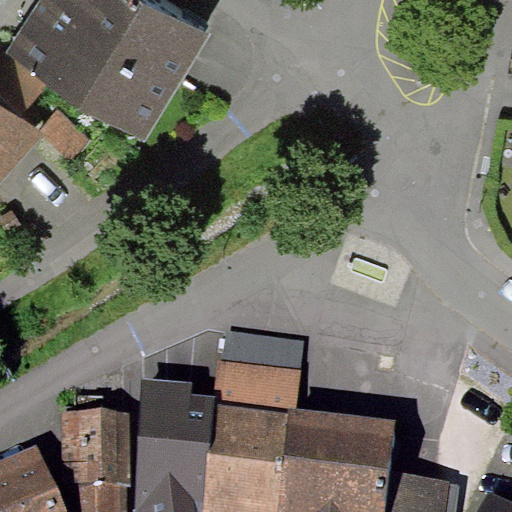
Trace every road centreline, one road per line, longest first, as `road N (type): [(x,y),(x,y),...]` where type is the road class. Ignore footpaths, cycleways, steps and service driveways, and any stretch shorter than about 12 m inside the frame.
road 1 (residential): [(405,216),(331,216),(0,423)]
road 2 (residential): [(504,0),(482,93),(433,135)]
road 3 (residential): [(405,216),(466,290),(511,322)]
